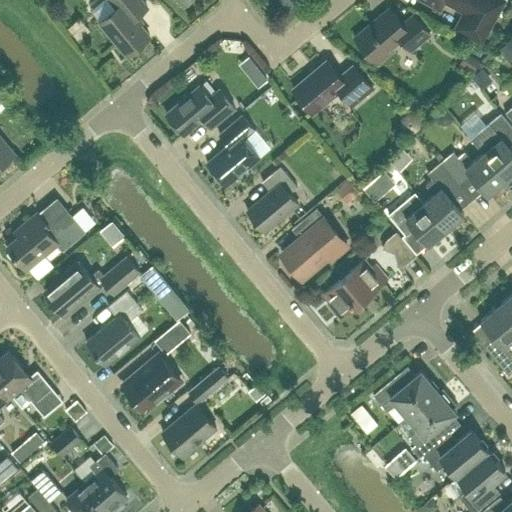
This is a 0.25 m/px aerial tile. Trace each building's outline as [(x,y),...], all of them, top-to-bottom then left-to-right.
[(112,0),(116,5),(99,19),(127,53),(149,35),(139,23),(141,21),(136,15),(147,6),(141,0),(112,0)] [(296,6),(291,0),(276,0),(275,1),(286,14),(296,6)] [(426,0),(439,7),(443,0),(445,0),(464,10),(455,27),(480,41),(502,0),(426,0)] [(402,23),(389,7),(354,36),(369,53),(371,51),(378,60),(392,49),(390,47),(401,38),(409,48),(429,31),(414,13),(402,23)] [(339,74),(326,59),(292,87),(312,110),(339,88),(352,104),(372,87),(352,63),(339,74)] [(208,95),(198,83),(165,111),(183,133),(206,114),(214,123),(234,106),(218,87),(208,95)] [(511,124),(500,111),(483,125),(470,135),(483,151),(505,178),(511,171),(511,149),(509,146),(511,144),(511,124)] [(254,128),(242,113),(219,132),(227,143),(206,160),(225,183),(259,155),(243,136),(254,128)] [(0,163),(14,152),(0,135),(0,163)] [(411,144),(400,151),(408,164),(419,157),(411,144)] [(453,149),(440,160),(461,186),(473,176),(487,193),(505,178),(483,151),(472,159),(464,149),(457,155),(453,149)] [(461,186),(440,160),(427,171),(432,177),(425,182),(433,192),(423,200),(414,190),(445,228),(463,213),(450,196),(461,186)] [(297,184),(280,164),(261,179),(269,189),(246,208),(264,230),(298,202),(289,191),(297,184)] [(361,189),(351,176),(338,187),(348,199),(361,189)] [(372,179),(363,187),(374,199),(382,192),(372,179)] [(427,243),(445,228),(414,190),(388,212),(405,233),(414,226),(427,243)] [(84,229),(66,207),(47,223),(37,210),(23,222),(27,226),(6,244),(26,268),(57,242),(62,248),(84,229)] [(348,245),(316,207),(293,226),(300,236),(282,251),(302,275),(328,252),(333,258),(348,245)] [(415,254),(395,230),(385,239),(381,247),(394,252),(396,265),(403,263),(415,254)] [(387,277),(368,254),(319,294),(339,317),(387,277)] [(139,270),(127,255),(103,274),(98,268),(90,275),(78,261),(44,290),(64,314),(104,281),(113,292),(139,270)] [(152,263),(139,274),(149,286),(162,274),(152,263)] [(142,308),(126,288),(107,304),(116,314),(86,339),(105,363),(139,334),(127,320),(142,308)] [(511,291),(498,303),(511,319),(511,291)] [(180,296),(167,307),(176,317),(189,307),(180,296)] [(511,319),(498,303),(480,318),(494,334),(483,343),(508,373),(511,369),(511,355),(511,353),(511,319)] [(189,331),(179,318),(157,336),(168,349),(189,331)] [(0,379),(11,393),(20,386),(44,414),(62,398),(37,368),(29,374),(8,349),(0,355),(0,379)] [(180,377),(159,353),(123,383),(143,408),(180,377)] [(228,375),(218,364),(187,390),(197,401),(228,375)] [(407,415),(438,389),(420,368),(404,382),(396,373),(373,392),(387,409),(396,401),(407,415)] [(0,402),(11,393),(0,379),(0,421),(4,418),(0,413),(0,407),(0,408),(0,407),(0,402)] [(442,385),(438,389),(407,415),(418,428),(409,435),(415,442),(411,446),(419,455),(423,452),(446,433),(438,423),(455,409),(452,406),(457,402),(442,385)] [(216,426),(195,402),(162,430),(182,454),(216,426)] [(377,421),(360,402),(349,412),(365,431),(377,421)] [(81,438),(71,425),(51,441),(61,454),(81,438)] [(457,474),(487,448),(470,427),(453,442),(446,433),(423,452),(437,468),(446,461),(457,474)] [(111,442),(102,431),(91,440),(99,451),(111,442)] [(23,440),(11,451),(19,461),(32,450),(23,440)] [(408,468),(419,460),(411,448),(400,456),(408,468)] [(487,448),(457,474),(468,487),(459,495),(473,511),(499,490),(491,480),(505,469),(487,448)] [(85,481),(109,509),(127,494),(110,475),(119,467),(105,451),(89,464),(96,472),(85,481)] [(42,468),(30,478),(49,500),(61,490),(42,468)] [(57,511),(48,501),(49,500),(30,478),(29,479),(36,487),(27,495),(41,511),(32,511),(30,509),(25,511),(57,511)] [(105,511),(109,509),(85,481),(67,496),(80,511),(105,511)] [(511,511),(511,498),(503,506),(495,497),(478,511),(511,511)]
